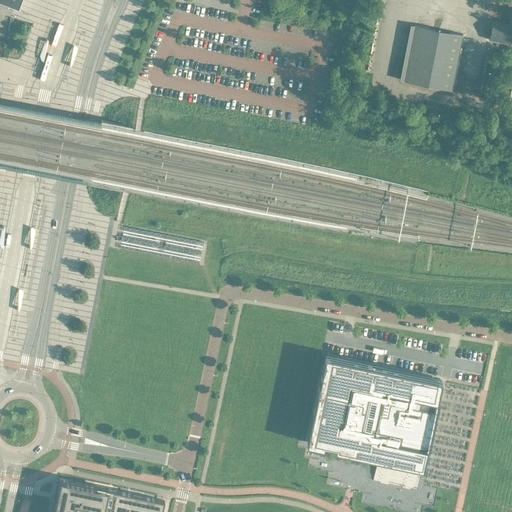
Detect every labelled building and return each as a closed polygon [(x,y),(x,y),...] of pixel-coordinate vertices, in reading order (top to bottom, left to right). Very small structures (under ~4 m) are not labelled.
[(0,0),(0,2),(18,9),(21,0),(0,0)] [(403,80),(451,90),(462,34),(414,25),(403,80)] [(110,267),(85,395),(110,400),(110,397),(116,398),(122,399),(122,400),(137,402),(136,405),(179,413),(181,414),(194,346),(174,342),(171,359),(171,361),(170,361),(168,371),(169,371),(168,374),(168,373),(168,375),(166,375),(160,374),(148,371),(148,372),(146,371),(134,368),(134,369),(132,368),(131,368),(132,363),(131,362),(132,358),(133,358),(133,357),(133,352),(134,352),(136,341),(136,340),(136,338),(137,338),(139,326),(139,324),(142,312),(141,312),(142,310),(144,299),(201,310),(207,280),(134,266),(133,272),(110,267)] [(307,443),(352,452),(353,448),(364,451),(363,454),(422,467),(441,380),(325,356),(307,443)] [(373,481),(417,490),(420,473),(376,464),(373,481)] [(61,479),(53,511),(74,511),(76,503),(118,511),(161,511),(164,501),(61,479)]
